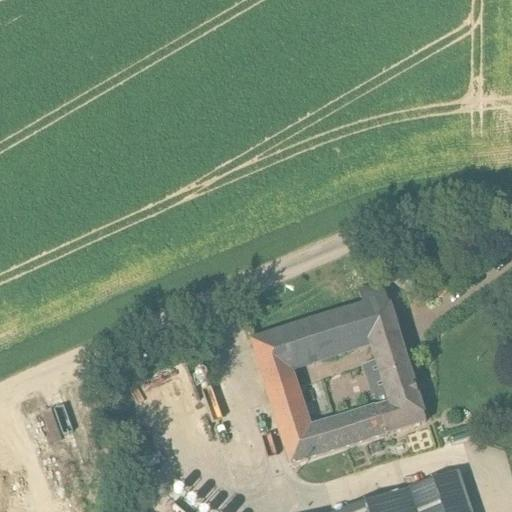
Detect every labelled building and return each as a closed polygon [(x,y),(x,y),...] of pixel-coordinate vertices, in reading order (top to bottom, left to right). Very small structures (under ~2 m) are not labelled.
[(443,296),(453,290),(443,274),(433,279),(443,296)] [(252,344),(291,466),(384,437),(425,424),(399,339),(382,286),(359,293),(363,308),(325,320),(252,344)] [(134,460),(152,457),(149,435),(130,438),(134,460)] [(411,491),(416,507),(462,492),(456,476),(411,491)] [(468,511),(462,492),(416,507),(411,491),(409,492),(347,511),(468,511)]
